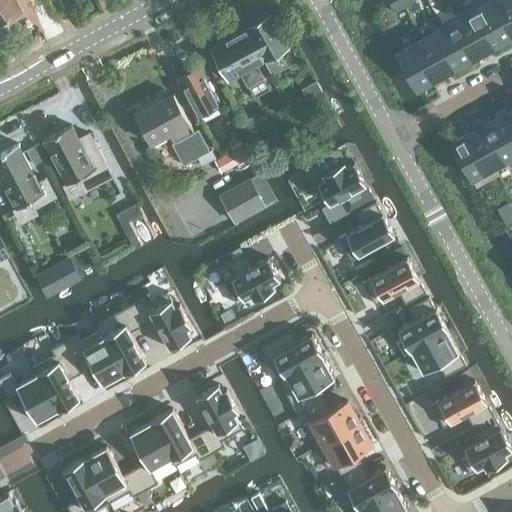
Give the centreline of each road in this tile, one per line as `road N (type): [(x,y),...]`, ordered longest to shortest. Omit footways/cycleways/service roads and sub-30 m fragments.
road 1 (residential): [(323,292),(0,468)]
road 2 (residential): [(444,511),(323,292)]
road 3 (unclassified): [(510,348),(390,138)]
road 4 (unclassified): [(0,91),(169,0)]
road 5 (unclassified): [(390,138),(315,0)]
road 6 (residential): [(511,72),(390,138)]
